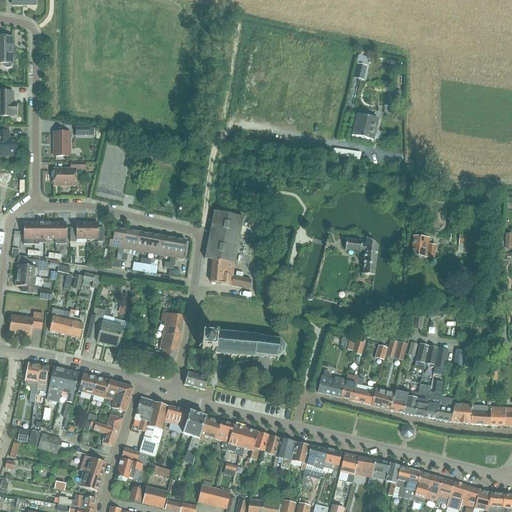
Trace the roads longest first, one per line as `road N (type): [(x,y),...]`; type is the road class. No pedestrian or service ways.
road 1 (tertiary): [(506,478),(174,391)]
road 2 (residential): [(174,391),(199,233),(84,205),(34,206)]
road 3 (track): [(200,236),(214,151),(233,128),(345,146)]
road 4 (residential): [(34,206),(35,36),(25,24),(0,19)]
road 5 (tertiary): [(139,382),(0,350)]
road 6 (residential): [(102,499),(139,382)]
